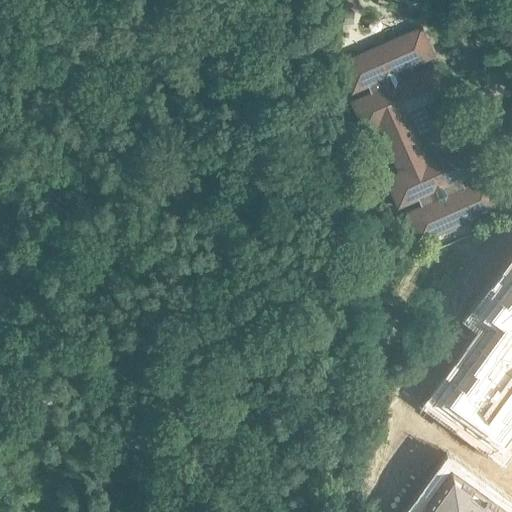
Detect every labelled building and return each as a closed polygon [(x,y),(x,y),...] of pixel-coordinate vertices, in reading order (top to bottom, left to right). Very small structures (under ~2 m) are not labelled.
[(433,65),(413,74),(410,67),(434,56),(421,27),(338,63),(351,93),(368,85),(371,93),(351,101),(364,131),(378,125),(399,172),(385,178),(398,208),(418,199),(421,206),(405,213),(418,242),(500,206),(487,177),(463,187),(460,180),(480,171),(467,142),(444,152),(423,104),(446,94),(433,65)] [(463,84),(485,74),(475,52),(453,62),(463,84)] [(488,329),(434,404),(503,455),(504,454),(511,459),(511,267),(475,319),(488,329)] [(349,312),(368,312),(368,276),(350,276),(349,312)] [(452,461),(414,511),(509,511),(511,508),(511,504),(493,491),(488,497),(474,486),(479,481),(452,461)]
